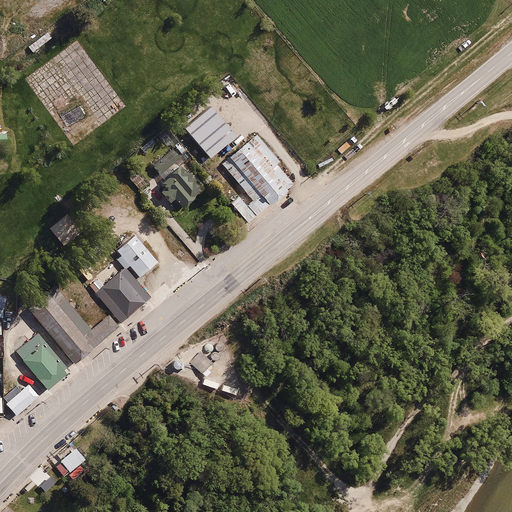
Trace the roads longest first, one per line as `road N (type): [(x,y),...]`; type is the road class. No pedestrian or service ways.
road 1 (primary): [(0,484),(132,362),(511,52)]
road 2 (track): [(511,320),(410,420),(354,511)]
road 3 (track): [(360,504),(250,402)]
